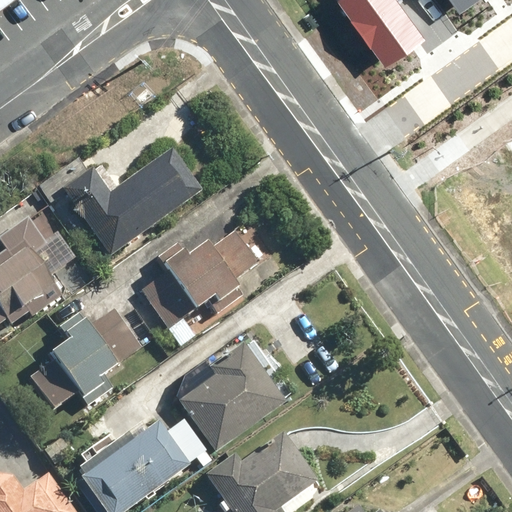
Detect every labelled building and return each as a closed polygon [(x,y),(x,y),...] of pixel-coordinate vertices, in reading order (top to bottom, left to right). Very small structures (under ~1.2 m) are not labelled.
[(338,0),(384,62),(423,33),(398,0),(338,0)] [(453,75),(428,37),(407,51),(432,88),(453,75)] [(72,235),(86,225),(110,258),(204,192),(172,148),(117,187),(101,165),(91,173),(79,155),(37,185),(72,235)] [(35,319),(67,297),(37,253),(50,244),(31,217),(0,238),(0,239),(6,249),(0,253),(0,327),(7,323),(9,326),(30,312),(35,319)] [(149,284),(140,290),(182,349),(198,338),(187,323),(208,308),(213,316),(246,293),(239,283),(263,265),(237,229),(212,246),(205,237),(186,250),(181,243),(141,272),(149,284)] [(106,376),(151,341),(120,301),(88,325),(77,311),(58,326),(68,340),(48,355),(88,407),(114,387),(106,376)] [(218,454),(289,398),(245,342),(217,364),(221,369),(189,395),(184,388),(172,396),(218,454)] [(168,433),(157,419),(81,477),(107,511),(128,511),(207,452),(183,421),(168,433)] [(280,511),(319,480),(282,436),(247,465),(238,453),(209,478),(237,511),(280,511)] [(75,511),(50,474),(24,493),(2,461),(0,462),(0,511),(75,511)]
